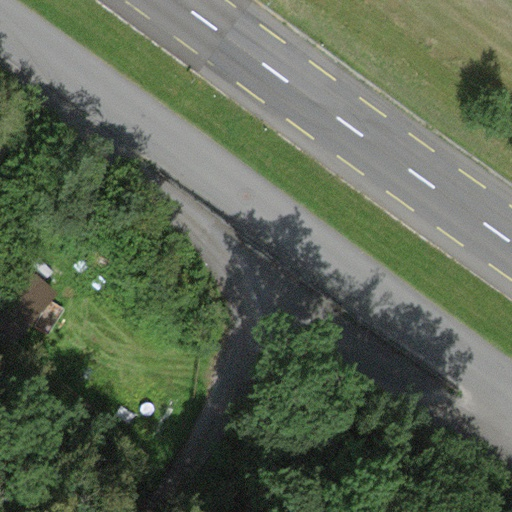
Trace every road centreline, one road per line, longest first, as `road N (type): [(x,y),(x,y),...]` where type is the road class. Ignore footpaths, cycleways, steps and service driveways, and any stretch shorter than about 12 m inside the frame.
road 1 (unclassified): [(0,35),(511,396)]
road 2 (primary): [(192,0),(511,236)]
